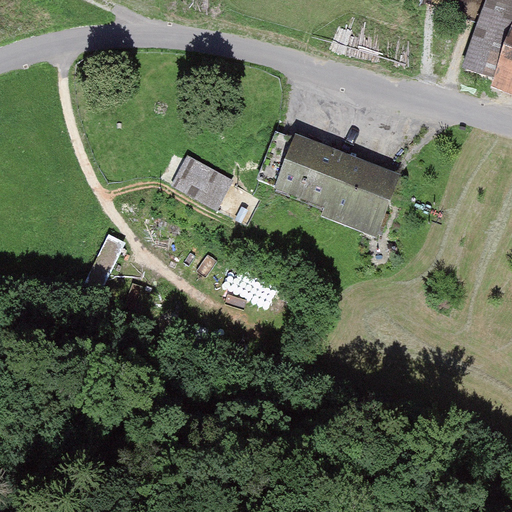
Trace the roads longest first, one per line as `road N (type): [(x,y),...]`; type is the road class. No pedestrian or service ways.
road 1 (unclassified): [(0,65),(56,44),(164,31),(356,76),(511,127)]
road 2 (track): [(56,44),(83,156),(131,238),(230,316)]
